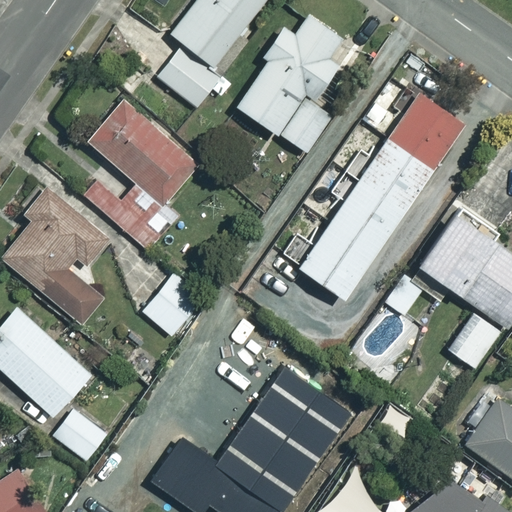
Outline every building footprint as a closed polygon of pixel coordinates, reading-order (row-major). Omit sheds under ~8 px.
[(260,0),(189,0),(167,29),(180,39),(154,73),(194,105),(245,40),(235,32),(260,0)] [(339,35),(305,13),(292,32),(280,23),(260,53),(265,56),(234,103),(304,149),(329,112),(311,100),(337,61),(327,54),(339,35)] [(383,134),(430,166),(462,121),(414,88),(383,134)] [(197,162),(122,97),(86,139),(135,180),(126,190),(100,168),(80,191),(146,248),(173,216),(160,205),(197,162)] [(430,166),(383,134),(295,263),(340,295),(430,166)] [(105,235),(42,184),(21,210),(28,216),(0,250),(0,255),(78,319),(107,282),(82,262),(105,235)] [(493,230),(457,204),(415,260),(503,325),(511,312),(511,253),(489,237),(493,230)] [(202,296),(172,271),(140,309),(170,334),(202,296)] [(87,372),(13,304),(0,318),(0,367),(50,413),(87,372)] [(497,329),(473,312),(449,348),(473,365),(497,329)] [(157,359),(136,347),(124,366),(145,379),(157,359)] [(274,511),(347,410),(281,363),(213,458),(179,433),(148,477),(197,511),(205,500),(221,511),(274,511)] [(511,408),(494,395),(462,439),(511,475),(511,408)] [(105,432),(72,405),(51,432),(84,458),(105,432)] [(408,415),(387,405),(377,425),(399,435),(408,415)] [(40,511),(47,507),(17,462),(0,473),(0,511),(40,511)] [(498,511),(440,473),(437,475),(405,502),(398,511),(498,511)]
